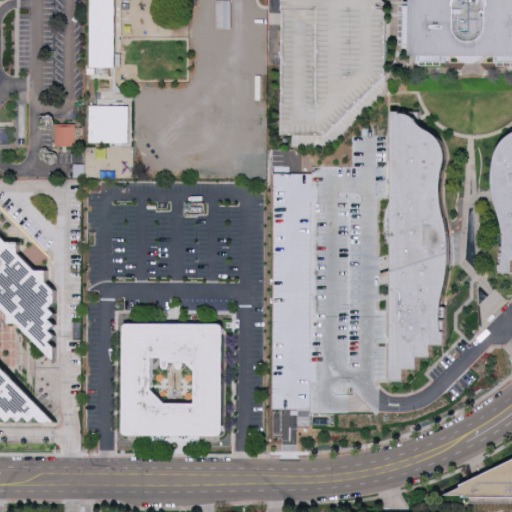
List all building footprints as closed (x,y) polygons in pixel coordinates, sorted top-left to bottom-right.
[(90,0),(90,67),(114,67),(114,0),(90,0)] [(232,0),(217,0),(218,28),(232,27),(232,0)] [(330,137),(286,137),(287,0),(388,0),(388,78),(330,137)] [(511,0),(511,60),(416,60),(416,0),(511,0)] [(130,142),(130,105),(91,104),(90,142),(130,142)] [(445,338),(448,338),(448,351),(433,351),(433,362),(421,362),(420,374),(408,374),(408,387),(394,387),(397,116),(412,119),(421,126),(429,135),(438,139),(444,147),(450,155),(450,168),(446,177),(445,192),(446,210),(451,230),(454,247),(454,270),(450,287),(444,305),(443,320),(445,338)] [(59,124),(75,124),(75,147),(59,147),(59,124)] [(511,271),(503,271),(502,251),(502,244),(509,244),(506,227),(501,205),(497,176),(500,152),(511,137),(511,136),(511,271)] [(64,363),(0,297),(0,224),(16,242),(28,243),(27,255),(44,270),(55,271),(56,282),(63,290),(64,363)] [(223,439),(123,438),(124,326),(223,324),(223,439)] [(0,359),(67,424),(38,421),(31,415),(26,419),(19,415),(14,420),(8,415),(0,422),(0,359)] [(511,497),(452,497),(511,467),(511,497)]
